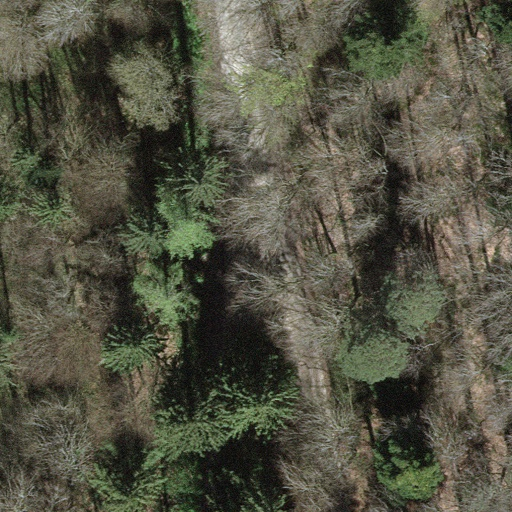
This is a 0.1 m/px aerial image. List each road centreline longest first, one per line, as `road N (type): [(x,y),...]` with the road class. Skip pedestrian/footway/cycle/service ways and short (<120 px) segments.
road 1 (track): [(221,511),(248,177),(230,0)]
road 2 (track): [(332,511),(248,177)]
